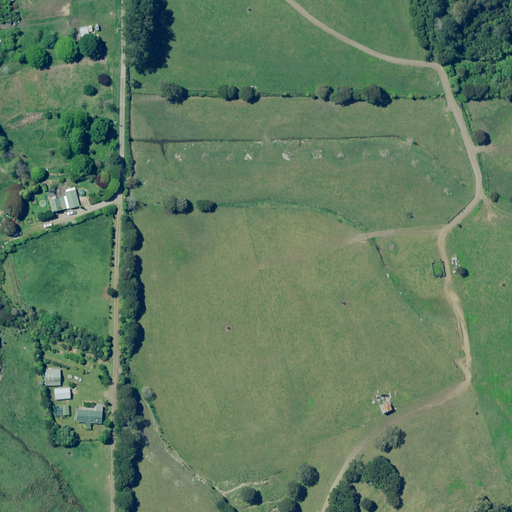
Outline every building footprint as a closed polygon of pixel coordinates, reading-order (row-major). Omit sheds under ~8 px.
[(87,27),(79,29),(80,36),(88,34),(87,27)] [(71,208),(79,206),(74,188),(65,190),(66,196),(69,209),(71,208)] [(69,209),(66,196),(50,200),(53,213),(69,209)] [(60,386),(60,369),(45,369),(45,386),(60,386)] [(70,399),(69,388),(54,390),(55,400),(70,399)] [(391,411),(385,395),(376,399),(382,414),(391,411)] [(102,406),(96,406),(95,412),(77,411),(76,422),(85,423),(85,428),(90,428),(91,423),(101,424),(102,406)]
